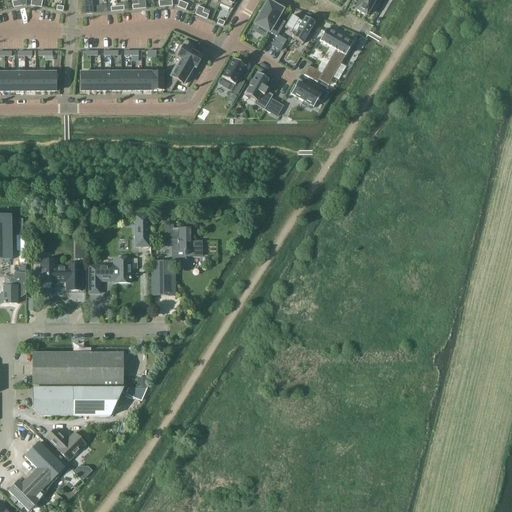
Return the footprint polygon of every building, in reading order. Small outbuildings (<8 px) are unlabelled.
[(86,0),(84,0),(83,14),(93,13),(92,0),(86,0)] [(220,0),(219,4),(231,9),(234,0),(235,0),(237,0),(220,0)] [(375,0),(360,0),(355,9),(366,16),(370,10),(371,10),(376,2),(375,2),(375,0)] [(286,22),(278,18),(282,10),(278,8),(279,6),(273,2),(272,4),(268,2),(255,24),(269,33),(270,31),(272,32),(271,34),(277,37),(286,22)] [(201,17),(202,13),(204,9),(198,6),(195,14),(201,17)] [(302,22),(292,16),(285,28),(295,34),(292,38),(303,44),(315,24),(304,17),(302,22)] [(353,44),(327,29),(320,41),(336,50),(326,67),(336,73),(353,44)] [(202,57),(193,52),(196,47),(185,40),(181,45),(180,44),(173,56),(181,60),(193,67),(195,68),(202,57)] [(222,78),(219,84),(237,95),(244,83),(237,79),(245,67),(245,68),(246,67),(232,59),(232,60),(233,60),(223,78),(222,77),(222,78)] [(188,75),(193,67),(181,60),(177,66),(175,65),(169,76),(171,77),(165,88),(171,92),(178,81),(183,84),(184,82),(186,83),(190,76),(188,75)] [(304,75),(317,83),(322,74),(309,66),(304,75)] [(56,73),(45,74),(45,92),(56,92),(56,73)] [(91,92),(91,73),(80,73),(80,92),(91,92)] [(101,91),(101,73),(91,73),(91,92),(101,91)] [(111,91),(111,73),(101,73),(101,91),(111,91)] [(121,91),(121,73),(111,73),(111,91),(121,91)] [(131,91),(131,73),(121,73),(121,91),(131,91)] [(142,91),(142,73),(131,73),(131,91),(142,91)] [(152,91),(152,73),(142,73),(142,91),(152,91)] [(162,73),(152,73),(152,91),(162,91),(162,73)] [(15,92),(15,74),(5,74),(5,92),(15,92)] [(25,92),(25,74),(15,74),(15,92),(25,92)] [(35,92),(35,74),(25,74),(25,92),(35,92)] [(45,92),(45,74),(35,74),(35,92),(45,92)] [(269,81),(257,74),(245,94),(256,101),(254,105),(264,110),(273,96),(266,92),(267,90),(265,88),(269,81)] [(323,103),(329,93),(314,85),(311,90),(298,82),(291,95),(303,102),(302,105),(310,110),(312,107),(313,108),(318,100),(323,103)] [(271,99),(264,110),(277,118),(283,106),(271,99)] [(135,216),(136,247),(149,247),(149,215),(135,216)] [(0,260),(11,260),(11,216),(0,216),(0,260)] [(186,257),(202,257),(202,242),(190,242),(190,229),(173,229),(173,226),(164,226),(164,241),(169,241),(169,243),(170,245),(172,245),(173,252),(185,252),(185,256),(186,256),(186,257)] [(115,266),(108,266),(108,269),(100,269),(100,266),(90,266),(90,293),(100,293),(100,281),(115,281),(115,283),(131,283),(131,259),(115,259),(115,266)] [(67,265),(67,267),(56,267),(56,261),(41,261),(41,270),(36,270),(36,282),(41,282),(41,284),(56,283),(56,282),(67,282),(67,291),(82,291),(82,265),(67,265)] [(151,296),(170,296),(169,272),(167,272),(167,262),(151,262),(151,296)] [(4,295),(0,294),(0,303),(17,304),(17,297),(21,297),(26,294),(26,274),(14,274),(15,278),(4,278),(4,287),(3,287),(4,295)] [(123,386),(123,354),(32,354),(32,386),(123,386)] [(137,387),(148,387),(148,378),(137,378),(137,387)] [(141,402),(147,389),(128,388),(125,394),(141,402)] [(117,403),(123,389),(32,389),(32,403),(34,403),(34,409),(42,417),(110,417),(116,403),(117,403)] [(68,461),(85,444),(75,434),(67,441),(55,430),(47,438),(59,450),(58,451),(68,461)] [(52,484),(50,482),(64,468),(39,443),(25,457),(37,469),(22,485),(18,481),(8,492),(29,511),(39,502),(52,484)] [(78,467),(74,471),(83,480),(92,471),(88,467),(78,467)]
